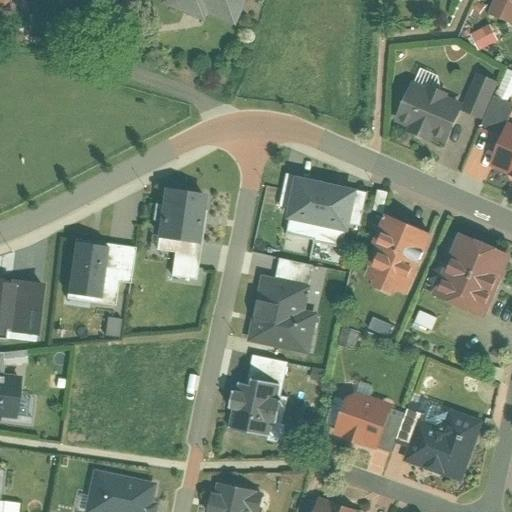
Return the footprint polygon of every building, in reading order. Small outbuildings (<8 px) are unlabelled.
[(0,0),(0,11),(12,0),(0,0)] [(159,0),(158,5),(203,23),(206,16),(236,28),(247,0),(159,0)] [(483,0),(476,8),(483,14),(490,6),(483,0)] [(511,0),(497,0),(492,11),(511,19),(511,0)] [(494,23),(474,33),(482,50),(502,40),(494,23)] [(471,100),(467,109),(487,117),(503,78),(483,70),(471,100)] [(471,100),(420,77),(401,119),(452,143),(467,109),(471,100)] [(511,119),(493,164),(511,171),(511,119)] [(364,192),(300,178),(291,225),(354,238),(364,192)] [(215,189),(170,183),(163,235),(208,241),(215,189)] [(437,227),(388,211),(366,279),(415,295),(437,227)] [(511,251),(511,244),(464,228),(442,294),(492,311),(511,251)] [(79,239),(70,296),(106,302),(116,245),(79,239)] [(319,275),(256,262),(239,344),(302,357),(319,275)] [(0,327),(45,333),(51,281),(23,278),(22,281),(13,280),(14,274),(0,272),(0,327)] [(288,379),(244,368),(229,429),(273,440),(288,379)] [(0,414),(22,417),(27,373),(0,370),(0,414)] [(182,384),(134,373),(122,427),(169,438),(182,384)] [(394,407),(344,390),(330,431),(380,448),(394,407)] [(447,425),(426,418),(412,459),(469,479),(491,418),(454,405),(447,425)] [(145,511),(147,502),(152,503),(157,479),(91,467),(82,511),(145,511)] [(250,511),(256,490),(218,481),(210,511),(250,511)] [(363,511),(309,492),(301,511),(363,511)]
